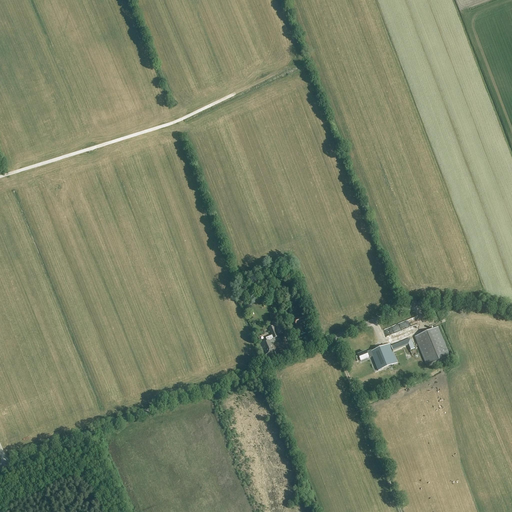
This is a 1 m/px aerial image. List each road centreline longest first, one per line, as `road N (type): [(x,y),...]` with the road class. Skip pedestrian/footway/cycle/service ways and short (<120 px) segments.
road 1 (unclassified): [(7,469),(430,305),(511,316)]
road 2 (track): [(0,176),(189,115),(296,63),(277,0)]
